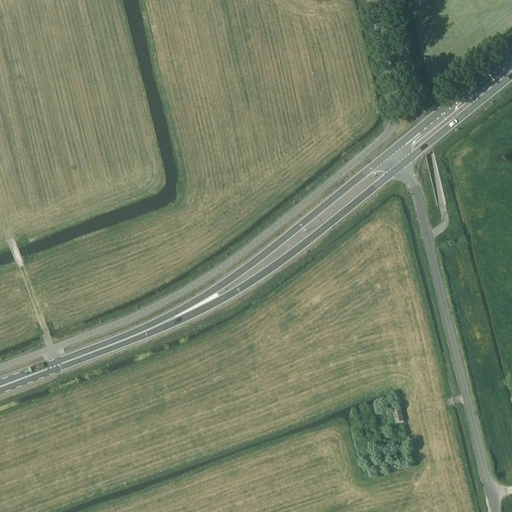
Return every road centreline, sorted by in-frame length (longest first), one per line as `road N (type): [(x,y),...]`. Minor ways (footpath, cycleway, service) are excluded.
road 1 (secondary): [(161,324),(277,265),(401,165)]
road 2 (secondary): [(391,153),(161,324)]
road 3 (unclassified): [(429,240),(496,511)]
road 4 (secondary): [(0,387),(161,324)]
road 5 (secondary): [(511,55),(391,153)]
road 6 (secondary): [(401,165),(511,75)]
